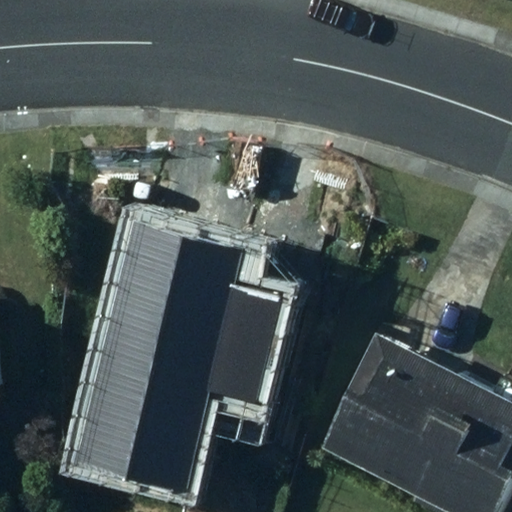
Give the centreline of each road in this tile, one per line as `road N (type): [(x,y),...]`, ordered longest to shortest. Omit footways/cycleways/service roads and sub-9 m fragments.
road 1 (residential): [(511,120),(320,61),(212,45)]
road 2 (residential): [(212,45),(0,47)]
